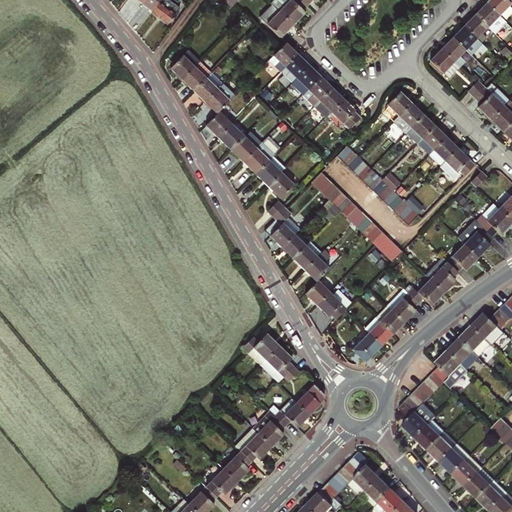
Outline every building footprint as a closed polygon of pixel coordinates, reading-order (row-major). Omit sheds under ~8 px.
[(146,0),(142,5),(152,13),(163,0),(146,0)] [(163,0),(152,13),(169,27),(186,6),(178,0),(163,0)] [(237,6),(231,0),(222,0),(221,1),(232,11),(237,6)] [(274,7),(294,26),(306,14),(303,11),(308,6),(301,0),(274,0),(271,4),(274,7)] [(511,0),(490,0),(487,4),(499,16),(511,3),(511,0)] [(488,28),(495,34),(506,22),(499,16),(487,4),(476,15),(488,28)] [(281,39),(294,26),(274,7),(262,20),(281,39)] [(476,15),(464,27),(477,39),(481,35),(488,28),(476,15)] [(464,27),(453,38),(466,51),(471,46),(476,50),(481,43),(477,39),(464,27)] [(481,35),(477,39),(481,43),(485,38),(481,35)] [(453,38),(443,50),(459,66),(465,60),(461,56),(466,51),(453,38)] [(286,44),(274,57),(280,62),(274,68),(281,74),(298,56),(286,44)] [(459,66),(443,50),(431,61),(449,78),(459,66)] [(172,70),(183,81),(201,63),(189,51),(172,70)] [(298,56),(281,74),(292,85),(297,79),(310,67),(298,56)] [(280,62),(274,57),(269,62),(274,68),(280,62)] [(201,63),(183,81),(195,92),(212,74),(201,63)] [(310,67),(297,79),(303,84),(298,90),(304,95),(321,78),(310,67)] [(224,85),(212,74),(195,92),(206,103),(224,85)] [(321,78),(304,95),(315,107),(333,89),(321,78)] [(479,82),(477,83),(470,91),(474,96),(484,86),(479,82)] [(479,108),(491,120),(510,101),(493,83),(487,89),(477,99),(482,104),(479,108)] [(224,85),(206,103),(217,115),(220,112),(236,96),(224,85)] [(474,96),(477,99),(487,89),(484,86),(474,96)] [(333,89),(315,107),(327,118),(332,113),(344,100),(333,89)] [(394,123),(413,104),(401,93),(389,106),(390,108),(385,113),(394,123)] [(504,132),(511,123),(511,113),(511,112),(511,111),(511,99),(510,101),(491,120),(504,132)] [(344,100),(332,113),(350,130),(361,119),(344,100)] [(413,104),(394,123),(406,134),(407,133),(425,115),(413,104)] [(207,126),(219,138),(232,125),(220,112),(217,115),(207,126)] [(425,115),(407,133),(418,144),(423,139),(436,126),(425,115)] [(219,138),(233,151),(246,137),(232,125),(219,138)] [(436,126),(423,139),(434,150),(447,137),(436,126)] [(246,137),(233,151),(246,164),(259,150),(256,148),(261,143),(252,134),(248,139),(246,137)] [(447,137),(434,150),(446,161),(459,148),(447,137)] [(423,139),(418,144),(430,155),(434,150),(423,139)] [(265,144),(259,150),(246,164),(257,175),(275,156),(276,155),(265,144)] [(344,163),(353,153),(348,147),(338,157),(344,163)] [(441,166),(440,168),(454,181),(460,175),(458,174),(461,171),(465,175),(476,164),(459,148),(446,161),(441,166)] [(326,150),(322,155),(326,159),(331,155),(326,150)] [(446,161),(434,150),(430,155),(441,166),(446,161)] [(275,156),(287,168),(290,165),(278,153),(276,155),(275,156)] [(349,168),(359,158),(353,153),(344,163),(349,168)] [(275,156),(257,175),(269,186),(282,173),(287,168),(275,156)] [(359,158),(349,168),(354,173),(364,163),(359,158)] [(360,178),(369,168),(364,163),(354,173),(360,178)] [(365,183),(375,173),(371,170),(369,168),(360,178),(365,183)] [(486,175),(481,171),(471,181),(476,186),(486,175)] [(295,185),(282,173),(269,186),(282,199),(295,185)] [(313,183),(318,188),(328,178),(323,173),(313,183)] [(380,178),(375,173),(365,183),(370,188),(380,178)] [(384,182),(389,186),(393,191),(394,192),(401,185),(389,174),(383,181),(384,182)] [(328,178),(318,188),(323,194),(333,183),(328,178)] [(383,181),(380,178),(370,188),(375,192),(384,182),(383,181)] [(389,186),(384,182),(375,192),(379,197),(389,186)] [(339,188),(333,183),(323,194),(329,199),(339,188)] [(393,191),(389,186),(379,197),(383,201),(393,191)] [(339,188),(329,199),(330,200),(335,205),(345,194),(339,188)] [(389,206),(398,196),(394,192),(393,191),(383,201),(389,206)] [(499,209),(511,196),(507,192),(495,205),(499,209)] [(345,194),(335,205),(339,209),(349,199),(345,194)] [(404,201),(398,196),(389,206),(394,211),(404,201)] [(511,196),(499,209),(511,221),(511,196)] [(349,199),(339,209),(341,211),(345,215),(355,204),(349,199)] [(406,203),(404,201),(394,211),(400,217),(409,206),(406,203)] [(273,218),(284,207),(278,203),(268,213),(273,218)] [(345,215),(350,220),(360,209),(355,204),(345,215)] [(511,221),(499,209),(495,205),(494,204),(482,216),(487,221),(483,226),(494,237),(498,232),(501,235),(511,223),(511,221)] [(409,206),(400,217),(405,222),(415,211),(409,206)] [(273,218),(276,221),(287,210),(284,207),(273,218)] [(360,209),(350,220),(353,222),(354,224),(365,213),(360,209)] [(276,221),(266,232),(283,248),(295,235),(301,229),(289,218),(292,215),(287,210),(276,221)] [(415,211),(405,222),(410,226),(420,216),(415,211)] [(369,218),(365,213),(354,224),(359,228),(369,218)] [(359,228),(363,233),(374,222),(369,218),(359,228)] [(374,222),(363,233),(364,234),(368,238),(379,227),(374,222)] [(494,237),(483,226),(465,245),(478,258),(492,244),(489,241),(494,237)] [(383,231),(379,227),(368,238),(373,242),(383,231)] [(376,245),(377,247),(388,236),(383,231),(373,242),(376,245)] [(283,248),(294,259),(306,247),(295,235),(283,248)] [(388,236),(377,247),(383,252),(393,241),(388,236)] [(398,246),(393,241),(383,252),(388,257),(398,246)] [(306,271),(318,258),(323,253),(311,242),(306,247),(294,259),(306,271)] [(478,258),(465,245),(448,262),(459,273),(464,268),(466,270),(478,258)] [(403,251),(398,246),(388,257),(393,262),(403,251)] [(318,258),(306,271),(318,282),(319,281),(330,269),(318,258)] [(459,273),(448,262),(444,258),(427,276),(431,280),(444,293),(456,280),(454,278),(459,273)] [(408,293),(419,303),(424,298),(432,305),(444,293),(431,280),(419,292),(413,288),(408,293)] [(318,282),(306,294),(317,305),(330,292),(319,281),(318,282)] [(408,293),(403,288),(387,305),(392,309),(408,293)] [(330,292),(317,305),(329,317),(331,314),(337,319),(347,309),(330,292)] [(392,309),(405,322),(417,310),(414,308),(419,303),(408,293),(392,309)] [(392,309),(387,305),(376,317),(380,322),(392,309)] [(511,319),(511,312),(505,305),(500,310),(511,320),(511,319)] [(393,334),(405,322),(392,309),(380,322),(393,334)] [(511,320),(500,310),(495,315),(507,325),(511,320)] [(473,327),(487,341),(499,328),(490,320),(485,315),(473,327)] [(507,325),(495,315),(490,320),(499,328),(502,331),(507,325)] [(370,333),(383,345),(393,334),(380,322),(376,317),(365,328),(370,333)] [(473,327),(461,340),(475,353),(480,358),(492,345),(487,341),(473,327)] [(354,350),(364,360),(368,355),(371,357),(383,345),(370,333),(354,350)] [(258,348),(270,360),(282,346),(271,335),(262,344),(256,337),(244,350),(251,356),(258,348)] [(475,353),(461,340),(450,352),(463,365),(475,353)] [(282,346),(270,360),(287,377),(297,366),(293,362),(295,359),(282,346)] [(258,348),(251,356),(262,368),(270,360),(258,348)] [(463,365),(450,352),(437,365),(441,368),(450,378),(446,382),(445,384),(452,391),(470,372),(463,365)] [(270,360),(262,368),(279,384),(287,377),(270,360)] [(297,366),(287,377),(291,381),(301,370),(297,366)] [(441,368),(436,373),(446,382),(450,378),(441,368)] [(436,373),(431,378),(441,388),(445,384),(446,382),(436,373)] [(436,393),(441,388),(431,378),(426,384),(436,393)] [(436,393),(426,384),(421,389),(430,399),(436,393)] [(430,399),(421,389),(415,395),(425,404),(430,399)] [(298,403),(310,415),(321,404),(309,392),(298,403)] [(425,404),(415,395),(410,400),(420,409),(425,404)] [(294,400),(284,410),(287,414),(298,403),(294,400)] [(410,400),(405,405),(415,415),(417,413),(420,409),(410,400)] [(272,412),(288,426),(294,420),(300,426),(310,415),(298,403),(287,414),(284,410),(278,405),(272,412)] [(415,415),(405,405),(400,410),(410,420),(415,415)] [(255,429),(274,448),(288,434),(284,430),(288,426),(272,412),(255,429)] [(415,415),(410,420),(403,427),(416,439),(430,426),(417,413),(415,415)] [(492,430),(497,435),(508,424),(503,419),(492,430)] [(497,435),(503,440),(511,429),(511,427),(508,424),(497,435)] [(430,426),(416,439),(429,452),(443,438),(430,426)] [(243,451),(252,460),(257,455),(263,459),(274,448),(255,429),(239,447),(243,451)] [(511,429),(503,440),(508,444),(511,439),(511,429)] [(443,438),(429,452),(442,464),(455,450),(443,438)] [(455,450),(442,464),(454,476),(472,457),(460,446),(455,450)] [(227,468),(241,481),(254,469),(249,464),(252,460),(243,451),(227,468)] [(365,469),(360,474),(355,479),(355,480),(368,492),(382,478),(369,465),(367,460),(359,454),(354,459),(365,469)] [(472,457),(454,476),(466,488),(479,474),(485,469),(472,457)] [(349,464),(360,474),(365,469),(354,459),(349,464)] [(349,464),(344,469),(355,479),(360,474),(349,464)] [(499,479),(486,467),(485,469),(479,474),(492,486),(496,481),(499,479)] [(209,487),(217,495),(224,489),(229,494),(241,481),(227,468),(209,487)] [(344,469),(339,474),(350,484),(355,480),(355,479),(344,469)] [(339,474),(334,479),(345,490),(350,484),(339,474)] [(479,474),(466,488),(478,500),(492,486),(479,474)] [(368,492),(363,497),(359,501),(371,511),(375,508),(394,489),(382,478),(368,492)] [(334,479),(329,484),(340,495),(345,490),(334,479)] [(355,480),(350,484),(363,497),(368,492),(355,480)] [(509,493),(496,481),(492,486),(504,498),(509,493)] [(340,495),(329,484),(325,489),(336,499),(340,495)] [(492,486),(478,500),(491,511),(504,498),(492,486)] [(191,505),(198,511),(210,511),(217,506),(212,501),(217,495),(209,487),(203,492),(199,488),(186,500),(191,505)] [(325,489),(320,494),(331,504),(336,499),(325,489)] [(394,489),(375,508),(379,511),(396,511),(407,502),(394,489)] [(308,506),(313,511),(330,511),(335,508),(331,504),(320,494),(308,506)] [(511,511),(511,505),(504,498),(491,511),(490,511),(511,511)] [(174,511),(198,511),(191,505),(186,500),(174,511)] [(417,511),(407,502),(396,511),(417,511)]
